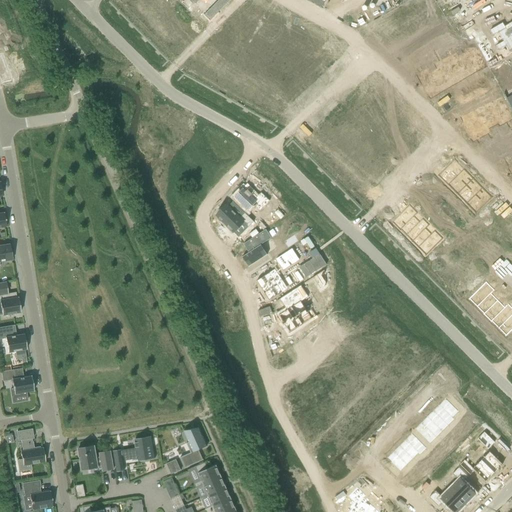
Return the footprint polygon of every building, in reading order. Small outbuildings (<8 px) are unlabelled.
[(139,0),(132,0),(123,10),(130,17),(143,3),(139,0)] [(410,0),(407,0),(399,5),(409,22),(420,16),(410,0)] [(425,0),(410,0),(420,16),(431,9),(425,0)] [(439,0),(425,0),(431,9),(441,3),(439,0)] [(143,3),(130,17),(136,24),(150,10),(143,3)] [(270,5),(260,22),(269,27),(278,10),(270,5)] [(399,5),(388,11),(398,28),(409,22),(399,5)] [(212,7),(204,15),(210,21),(217,13),(212,7)] [(150,10),(136,24),(143,30),(157,17),(150,10)] [(278,10),(269,27),(277,31),(286,15),(278,10)] [(388,11),(377,17),(387,34),(398,28),(388,11)] [(286,15),(277,31),(285,36),(295,19),(286,15)] [(157,17),(143,30),(150,37),(163,24),(157,17)] [(377,17),(366,24),(376,41),(387,34),(377,17)] [(295,19),(285,36),(294,41),(303,24),(295,19)] [(503,23),(490,30),(494,36),(499,33),(504,41),(511,36),(511,21),(505,26),(503,23)] [(163,24),(150,37),(157,44),(170,30),(163,24)] [(303,24),(294,41),(302,45),(312,29),(303,24)] [(312,29),(302,45),(311,50),(320,33),(312,29)] [(170,30),(157,44),(163,51),(177,37),(170,30)] [(320,33),(311,50),(319,55),(328,38),(320,33)] [(511,36),(504,41),(497,45),(499,50),(507,46),(510,51),(511,51),(511,53),(511,52),(511,36)] [(177,37),(163,51),(170,58),(184,44),(177,37)] [(328,38),(319,55),(327,59),(337,43),(328,38)] [(482,42),(477,45),(482,53),(487,50),(482,42)] [(470,48),(460,53),(471,71),(480,65),(470,48)] [(487,50),(482,53),(487,62),(492,59),(487,50)] [(460,53),(452,58),(462,76),(471,71),(460,53)] [(452,58),(443,63),(453,81),(462,76),(452,58)] [(443,63),(434,68),(445,86),(453,81),(443,63)] [(236,66),(226,83),(235,88),(244,71),(236,66)] [(434,68),(426,73),(436,91),(445,86),(434,68)] [(244,71),(235,88),(243,92),(252,76),(244,71)] [(426,73),(416,79),(426,96),(436,91),(426,73)] [(372,75),(359,88),(367,97),(381,83),(372,75)] [(252,76),(243,92),(251,97),(261,80),(252,76)] [(261,80),(251,97),(260,102),(269,85),(261,80)] [(381,83),(367,97),(376,106),(390,92),(381,83)] [(269,85),(260,102),(268,106),(277,90),(269,85)] [(277,90),(268,106),(276,111),(286,94),(277,90)] [(390,92),(376,106),(385,115),(399,101),(390,92)] [(495,97),(485,102),(494,120),(504,116),(495,97)] [(399,101),(385,115),(394,124),(408,110),(399,101)] [(485,102),(476,106),(485,125),(494,120),(485,102)] [(476,106),(467,111),(476,129),(485,125),(476,106)] [(408,110),(394,124),(401,131),(415,117),(408,110)] [(467,111),(457,116),(466,134),(476,129),(467,111)] [(415,117),(401,131),(408,137),(421,124),(415,117)] [(421,124),(408,137),(415,144),(428,131),(421,124)] [(325,126),(311,139),(318,146),(331,132),(325,126)] [(331,132),(318,146),(325,153),(338,139),(331,132)] [(338,139),(325,153),(331,160),(345,146),(338,139)] [(345,146),(331,160),(338,166),(352,153),(345,146)] [(352,153),(338,166),(345,173),(359,160),(352,153)] [(359,160),(345,173),(352,180),(365,166),(359,160)] [(454,161),(437,178),(446,187),(463,170),(454,161)] [(365,166),(352,180),(359,187),(372,173),(365,166)] [(463,170),(446,187),(456,196),(473,180),(463,170)] [(372,173),(359,187),(365,194),(379,180),(372,173)] [(473,180),(456,196),(465,206),(482,189),(473,180)] [(428,188),(424,191),(429,196),(433,192),(428,188)] [(482,189),(465,206),(474,215),(491,198),(482,189)] [(241,190),(233,199),(243,208),(250,201),(256,207),(266,197),(258,190),(250,199),(246,194),(247,193),(244,190),(243,191),(241,190)] [(421,192),(418,196),(422,200),(426,197),(421,192)] [(437,196),(434,200),(438,204),(442,201),(437,196)] [(227,204),(217,214),(233,230),(241,221),(247,227),(253,221),(244,213),(240,217),(227,204)] [(446,206),(443,210),(447,214),(451,211),(446,206)] [(406,208),(392,222),(400,230),(414,216),(406,208)] [(455,215),(452,218),(456,223),(460,219),(455,215)] [(414,216),(400,230),(400,231),(406,236),(420,222),(414,216)] [(447,219),(444,222),(448,227),(452,223),(447,219)] [(421,222),(406,237),(412,242),(426,228),(421,222)] [(426,228),(412,243),(418,248),(432,234),(426,228)] [(249,252),(242,257),(247,265),(266,253),(260,245),(271,238),(265,230),(243,244),(249,252)] [(432,234),(418,248),(426,256),(440,242),(432,234)] [(296,236),(287,242),(290,247),(299,241),(296,236)] [(0,262),(11,260),(9,245),(0,246),(0,262)] [(293,247),(276,258),(283,268),(300,258),(293,247)] [(320,254),(300,267),(306,278),(326,265),(320,254)] [(275,269),(256,281),(269,302),(282,293),(278,286),(283,282),(275,269)] [(325,270),(311,279),(318,291),(326,286),(325,270)] [(501,274),(498,277),(502,282),(506,278),(501,274)] [(506,279),(502,282),(507,287),(510,283),(506,279)] [(0,305),(2,319),(19,316),(18,313),(20,313),(18,298),(16,298),(15,293),(8,294),(6,282),(0,283),(0,305)] [(483,285),(468,300),(476,307),(491,293),(483,285)] [(300,286),(279,300),(288,313),(280,319),(289,333),(312,319),(301,302),(307,298),(300,286)] [(491,293),(477,308),(483,314),(484,315),(498,300),(491,293)] [(498,300),(484,315),(491,322),(505,307),(498,300)] [(511,313),(506,307),(491,322),(492,322),(491,322),(494,325),(498,329),(511,315),(511,313)] [(511,315),(498,329),(506,336),(511,330),(511,315)] [(381,319),(375,324),(380,329),(380,330),(388,338),(381,345),(394,358),(400,352),(402,354),(409,347),(381,319)] [(14,326),(0,327),(0,339),(5,339),(8,353),(15,351),(16,360),(20,359),(20,360),(21,360),(22,363),(26,362),(24,350),(26,350),(24,335),(16,336),(14,326)] [(360,340),(355,345),(383,373),(390,366),(388,364),(394,358),(381,345),(373,353),(365,344),(365,345),(360,340)] [(355,345),(351,348),(356,353),(354,356),(362,364),(354,372),(368,385),(374,379),(376,381),(383,373),(355,345)] [(333,367),(328,372),(328,373),(356,400),(364,393),(362,391),(368,385),(354,372),(347,380),(338,371),(338,372),(333,367)] [(14,397),(26,395),(25,393),(33,391),(31,377),(22,378),(22,375),(21,369),(0,372),(2,381),(11,380),(14,397)] [(328,373),(324,377),(329,381),(328,382),(336,390),(328,399),(335,406),(341,412),(347,406),(349,408),(356,400),(328,373)] [(307,392),(292,407),(300,415),(301,413),(308,420),(328,399),(322,393),(315,399),(307,392)] [(442,396),(436,402),(450,416),(456,409),(442,396)] [(328,399),(308,420),(315,426),(311,430),(312,431),(311,432),(317,438),(318,437),(319,438),(335,422),(327,414),(335,406),(328,399)] [(436,402),(430,408),(444,422),(450,416),(436,402)] [(430,408),(424,414),(438,428),(444,422),(430,408)] [(424,414),(419,420),(432,433),(438,428),(424,414)] [(418,420),(412,426),(426,440),(432,434),(418,420)] [(184,431),(189,442),(186,444),(191,453),(180,458),(185,468),(184,468),(185,468),(204,460),(203,459),(203,460),(198,450),(207,446),(199,428),(191,429),(191,430),(186,432),(185,431),(184,431)] [(34,450),(33,442),(32,442),(32,439),(33,439),(31,430),(16,432),(18,441),(21,441),(21,444),(22,452),(20,452),(22,466),(45,462),(43,448),(34,450)] [(408,430),(402,437),(416,450),(422,444),(408,430)] [(484,432),(477,439),(488,449),(495,442),(484,432)] [(154,458),(154,459),(155,459),(151,436),(150,436),(150,437),(134,440),(136,449),(121,451),(121,450),(113,452),(113,451),(112,451),(116,472),(117,472),(124,470),(122,456),(124,455),(125,460),(138,458),(138,461),(154,458)] [(402,437),(396,442),(410,456),(416,450),(402,437)] [(396,443),(390,448),(404,462),(410,456),(396,443)] [(87,447),(78,449),(81,470),(95,468),(95,469),(102,468),(102,471),(104,471),(113,470),(110,451),(99,453),(100,457),(96,458),(96,456),(95,456),(95,454),(94,446),(92,446),(92,445),(87,446),(87,447)] [(390,449),(384,455),(398,468),(404,462),(390,449)] [(492,451),(482,461),(495,473),(505,463),(492,451)] [(178,460),(168,463),(172,474),(182,471),(178,460)] [(463,460),(459,464),(470,476),(474,471),(486,483),(495,473),(482,461),(473,470),(463,460)] [(221,477),(216,465),(208,469),(205,462),(195,467),(201,481),(194,484),(196,488),(203,485),(221,477)] [(459,481),(451,489),(464,502),(467,499),(468,500),(475,494),(463,483),(469,477),(459,468),(453,474),(459,481)] [(226,488),(221,477),(203,485),(208,496),(226,488)] [(165,481),(163,482),(166,488),(172,485),(175,484),(172,478),(170,479),(165,481)] [(52,507),(50,492),(41,493),(40,488),(39,481),(22,484),(25,497),(30,496),(32,510),(52,507)] [(357,487),(348,497),(354,503),(349,507),(352,510),(349,511),(366,511),(372,506),(364,498),(366,496),(357,487)] [(208,496),(200,499),(205,510),(213,507),(231,499),(226,488),(208,496)] [(436,491),(429,497),(439,507),(444,502),(454,511),(456,511),(462,506),(461,505),(464,502),(451,489),(443,498),(436,491)] [(215,511),(231,511),(236,510),(231,499),(213,507),(215,511)]
